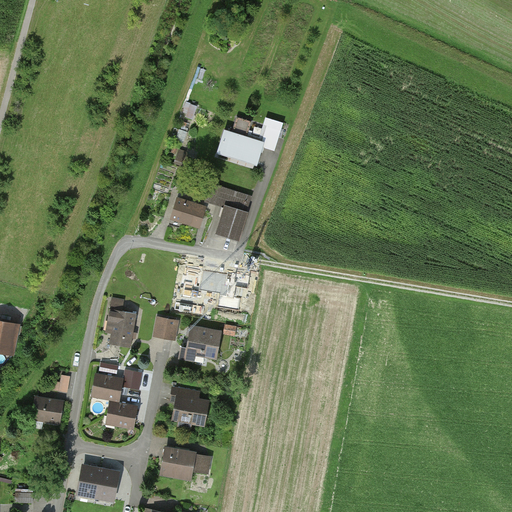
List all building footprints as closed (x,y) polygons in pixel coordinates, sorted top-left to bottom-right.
[(259,165),(264,147),(276,150),(285,122),(267,117),(260,139),(226,129),(219,153),(259,165)] [(239,240),(252,196),(212,184),(207,201),(226,207),(218,234),(239,240)] [(209,205),(178,196),(172,218),(203,228),(209,205)] [(241,279),(226,276),(224,288),(239,292),(241,279)] [(133,347),(138,313),(124,311),(125,299),(113,297),(108,332),(114,333),(112,344),(133,347)] [(155,337),(178,340),(181,320),(159,316),(155,337)] [(22,324),(0,319),(0,352),(16,355),(22,324)] [(225,332),(193,325),(189,348),(183,347),(180,359),(197,362),(198,355),(219,359),(225,332)] [(238,326),(226,325),(225,335),(237,337),(238,326)] [(182,343),(189,344),(190,333),(183,333),(182,343)] [(126,379),(97,374),(93,397),(111,400),(107,425),(136,430),(140,406),(122,403),(126,379)] [(49,390),(68,393),(71,376),(62,375),(61,383),(51,381),(49,390)] [(178,399),(174,420),(206,427),(211,404),(200,401),(202,392),(172,385),(169,397),(178,399)] [(67,402),(36,396),(32,419),(62,425),(67,402)] [(216,456),(168,446),(162,475),(194,482),(196,473),(212,476),(216,456)] [(122,473),(82,465),(76,497),(115,505),(122,473)] [(34,494),(17,493),(17,503),(33,504),(34,494)]
